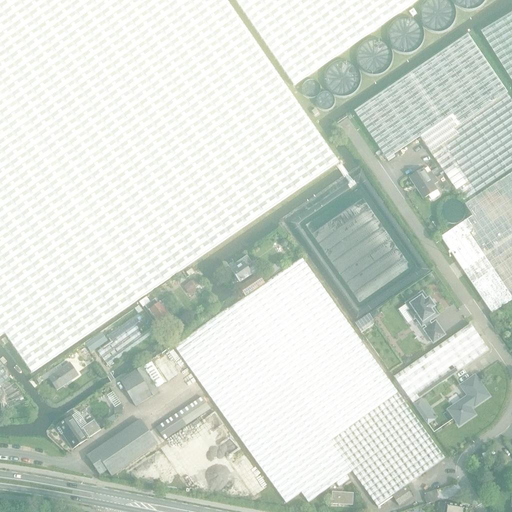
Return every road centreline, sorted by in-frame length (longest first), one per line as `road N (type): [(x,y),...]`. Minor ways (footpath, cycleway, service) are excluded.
road 1 (unclassified): [(511,364),(344,123)]
road 2 (unclassified): [(481,511),(461,468),(466,452),(511,408)]
